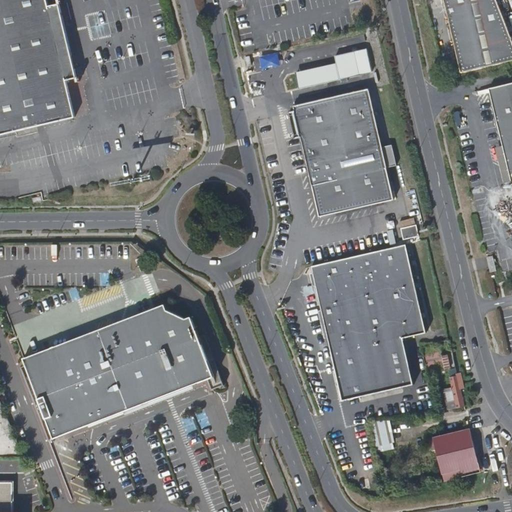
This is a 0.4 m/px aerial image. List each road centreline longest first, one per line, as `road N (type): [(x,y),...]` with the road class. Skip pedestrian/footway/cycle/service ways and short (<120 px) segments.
road 1 (tertiary): [(398,0),(475,329),(511,421)]
road 2 (unclassified): [(348,511),(251,279),(251,250)]
road 3 (unclassified): [(211,266),(241,319),(314,511)]
road 4 (unknown): [(420,105),(461,100),(475,114),(511,251)]
road 5 (unclassified): [(253,190),(211,0)]
road 6 (unclassified): [(187,0),(218,134),(206,172)]
road 7 (unclassified): [(0,222),(167,220)]
